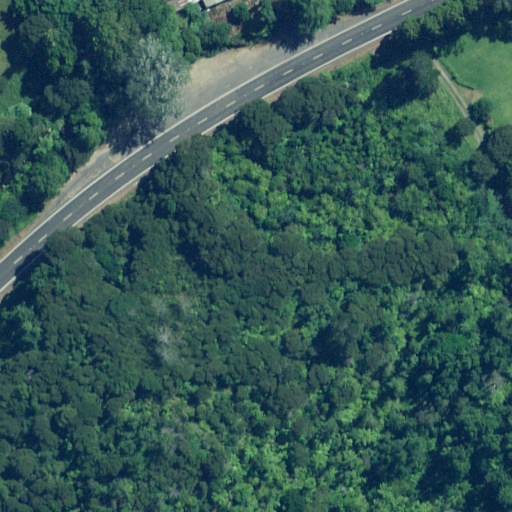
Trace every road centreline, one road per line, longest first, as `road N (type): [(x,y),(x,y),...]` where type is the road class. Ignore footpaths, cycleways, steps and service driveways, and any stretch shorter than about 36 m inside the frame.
road 1 (primary): [(0,277),(113,181),(191,129),(435,0)]
road 2 (track): [(110,511),(129,476),(197,467),(209,511)]
